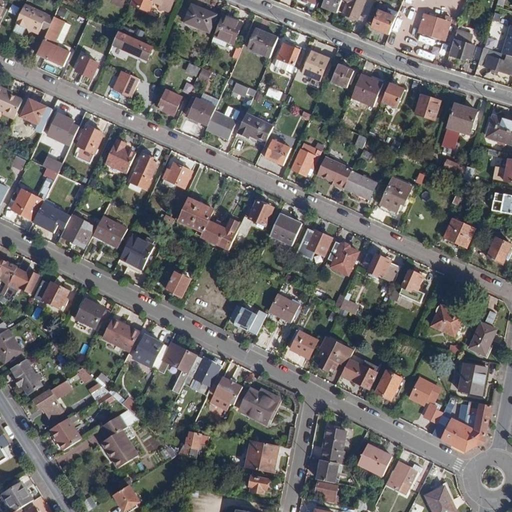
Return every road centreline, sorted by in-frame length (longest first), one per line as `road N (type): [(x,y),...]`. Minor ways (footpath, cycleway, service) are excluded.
road 1 (residential): [(0,61),(511,292)]
road 2 (residential): [(315,391),(0,230)]
road 3 (residential): [(239,0),(511,100)]
road 4 (residential): [(477,470),(315,391)]
road 5 (residential): [(68,511),(0,405)]
road 6 (residential): [(291,511),(315,391)]
